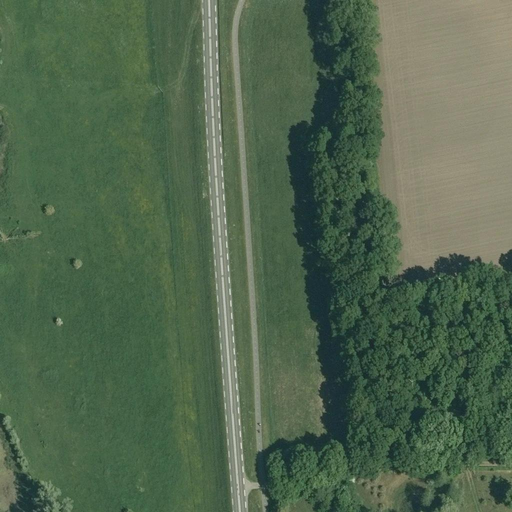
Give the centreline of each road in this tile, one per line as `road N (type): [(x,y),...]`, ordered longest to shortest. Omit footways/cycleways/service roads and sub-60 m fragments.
road 1 (primary): [(239,511),(208,0)]
road 2 (track): [(511,464),(370,467),(237,488)]
